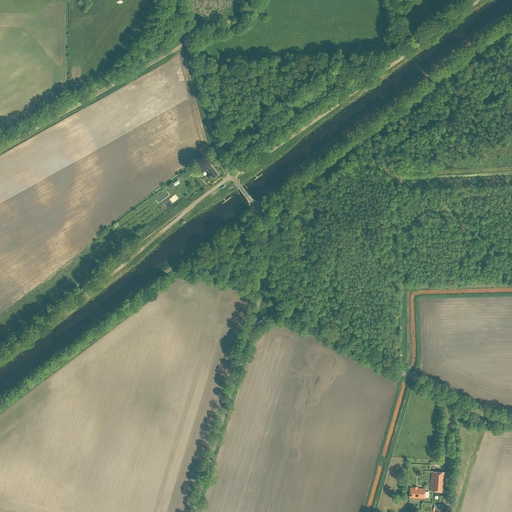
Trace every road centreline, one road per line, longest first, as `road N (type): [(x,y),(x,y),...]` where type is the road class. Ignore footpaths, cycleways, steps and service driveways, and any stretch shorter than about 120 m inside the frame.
road 1 (track): [(0,397),(389,102)]
road 2 (track): [(193,205),(478,0)]
road 3 (unclassified): [(268,272),(264,224),(212,133),(179,0)]
road 4 (track): [(193,205),(0,360)]
road 5 (unclassified): [(291,314),(471,409),(511,419)]
road 6 (track): [(0,149),(189,40)]
road 7 (track): [(399,172),(404,374)]
road 8 (unclassified): [(193,511),(250,331)]
road 9 (track): [(389,102),(511,12)]
road 10 (track): [(511,91),(399,172)]
